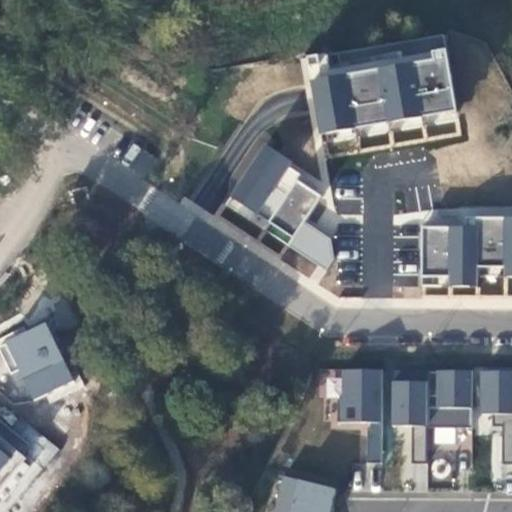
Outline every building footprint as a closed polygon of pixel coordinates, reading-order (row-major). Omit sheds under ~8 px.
[(322,137),(457,112),(447,51),(433,52),(434,62),(312,82),(322,137)] [(233,199),(295,241),(324,199),(300,182),(291,197),(278,189),(294,165),(268,147),(233,199)] [(423,229),(422,280),(450,280),(449,278),(479,278),(479,270),(505,270),(511,270),(511,220),(467,220),(467,230),(423,229)] [(333,241),(307,224),(291,248),(328,273),(336,262),(333,241)] [(479,288),(479,278),(449,278),(450,288),(479,288)] [(77,385),(48,322),(6,342),(36,404),(77,385)] [(383,466),(384,373),(344,372),(344,401),(340,402),(339,425),(372,425),(372,430),(369,431),(369,465),(383,466)] [(428,465),(429,373),(394,373),(394,428),(413,428),(414,466),(428,465)] [(473,431),(474,374),(429,373),(429,431),(473,431)] [(511,466),(511,373),(484,374),(483,416),(494,417),(493,429),(504,429),(503,467),(511,466)] [(0,409),(0,511),(4,511),(57,450),(3,405),(0,409)] [(329,511),(335,490),(298,481),(281,477),(272,511),(329,511)]
